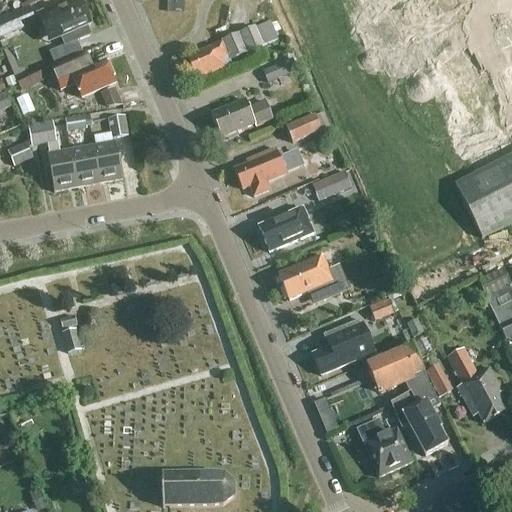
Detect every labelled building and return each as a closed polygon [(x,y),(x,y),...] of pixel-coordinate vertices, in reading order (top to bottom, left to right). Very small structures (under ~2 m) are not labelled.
[(373,44),(476,0),(404,0),(362,18),(373,44)] [(87,28),(90,27),(80,3),(57,12),(55,8),(38,15),(44,29),(54,25),(64,49),(91,37),(87,28)] [(0,19),(0,38),(18,31),(16,26),(36,18),(31,5),(10,13),(11,15),(0,19)] [(197,57),(187,61),(195,79),(204,75),(206,79),(232,68),(229,61),(248,53),(248,54),(276,42),(269,26),(257,31),(256,29),(196,54),(197,57)] [(511,34),(439,72),(483,156),(511,140),(511,34)] [(386,71),(407,61),(403,53),(382,63),(386,71)] [(106,63),(91,69),(85,54),(50,69),(60,91),(75,85),(80,99),(115,85),(106,63)] [(290,56),(285,58),(260,68),(268,87),(298,74),(290,56)] [(7,89),(16,86),(13,78),(4,81),(7,89)] [(122,106),(114,89),(100,95),(108,112),(122,106)] [(11,100),(19,116),(31,110),(23,94),(11,100)] [(0,100),(0,116),(11,112),(6,98),(0,100)] [(267,110),(251,116),(245,102),(211,116),(221,141),(255,126),(256,128),(272,122),(267,110)] [(287,131),(293,146),(319,136),(322,144),(334,140),(325,117),(287,131)] [(65,123),(67,132),(89,128),(88,120),(65,123)] [(129,140),(125,120),(109,123),(113,143),(129,140)] [(27,130),(31,151),(56,147),(52,126),(27,130)] [(93,150),(99,186),(122,182),(115,145),(93,150)] [(8,155),(13,168),(14,171),(32,163),(26,147),(8,155)] [(93,150),(70,154),(76,190),(99,186),(93,150)] [(296,154),(279,161),(276,152),(247,163),(248,166),(234,172),(242,192),(249,189),(253,199),(270,193),(266,185),(286,177),(285,176),(302,169),(296,154)] [(76,190),(70,154),(47,158),(54,194),(76,190)] [(511,158),(476,177),(455,188),(483,242),(511,226),(511,158)] [(297,195),(303,210),(304,212),(351,193),(345,176),(297,195)] [(304,212),(303,210),(258,229),(269,255),(314,236),(304,212)] [(322,258),(278,277),(289,303),(307,295),(313,310),(350,294),(340,270),(329,274),(322,258)] [(485,301),(511,287),(511,286),(504,271),(477,284),(485,301)] [(432,301),(420,277),(403,285),(415,309),(432,301)] [(511,287),(485,301),(507,343),(511,340),(511,287)] [(367,308),(372,322),(392,314),(386,301),(367,308)] [(73,318),(58,322),(61,332),(76,328),(73,318)] [(312,357),(321,378),(360,361),(355,350),(369,344),(360,322),(341,330),(347,342),(312,357)] [(81,352),(75,331),(61,335),(66,356),(81,352)] [(434,358),(427,343),(415,348),(422,364),(434,358)] [(423,374),(412,347),(366,367),(377,394),(378,393),(382,400),(404,389),(405,390),(424,380),(422,376),(415,381),(413,378),(423,374)] [(446,359),(461,386),(455,390),(472,420),(478,416),(483,426),(508,412),(500,398),(503,397),(488,369),(477,375),(463,349),(446,359)] [(432,363),(422,368),(429,386),(440,382),(432,363)] [(391,406),(391,407),(390,408),(395,419),(402,432),(409,428),(425,458),(446,446),(439,432),(441,431),(431,413),(440,408),(424,380),(405,390),(405,391),(390,399),(393,405),(391,406)] [(379,480),(411,465),(397,434),(386,439),(378,422),(356,432),(379,480)] [(19,438),(31,464),(46,457),(34,431),(19,438)] [(162,509),(222,508),(233,498),(233,486),(224,476),(213,475),(162,476),(162,509)]
